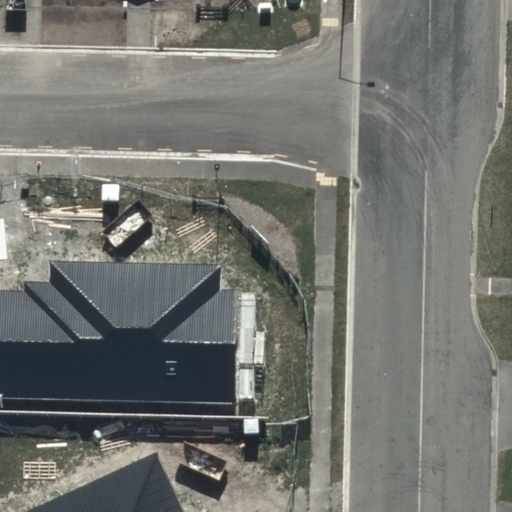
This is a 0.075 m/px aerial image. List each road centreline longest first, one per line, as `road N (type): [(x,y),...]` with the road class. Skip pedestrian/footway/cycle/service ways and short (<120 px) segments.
road 1 (residential): [(430,106),(0,97)]
road 2 (tertiary): [(430,106),(418,511)]
